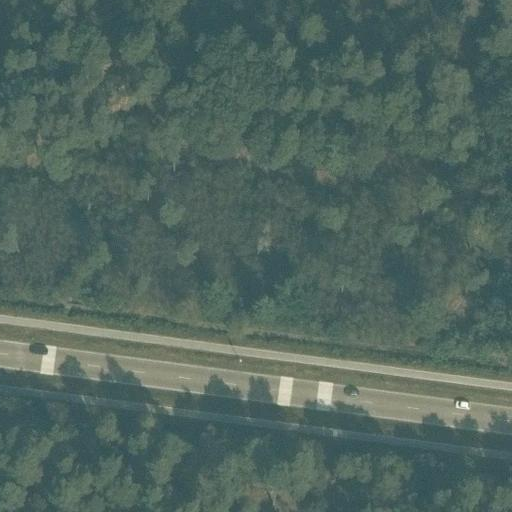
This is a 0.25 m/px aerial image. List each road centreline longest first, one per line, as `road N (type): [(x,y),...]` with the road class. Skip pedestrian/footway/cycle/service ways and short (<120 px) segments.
road 1 (primary): [(511,428),(0,357)]
road 2 (track): [(511,202),(494,117),(465,60),(419,0)]
